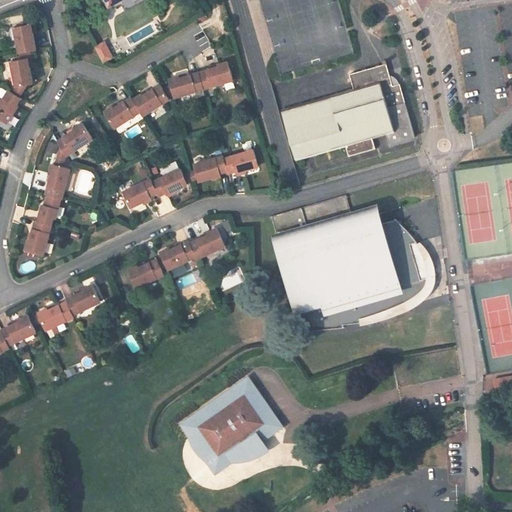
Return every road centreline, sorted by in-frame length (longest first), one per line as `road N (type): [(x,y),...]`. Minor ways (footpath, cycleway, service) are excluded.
road 1 (unclassified): [(8,294),(192,211),(299,197),(434,154)]
road 2 (residential): [(445,158),(472,378),(472,511)]
road 3 (unclassified): [(62,70),(16,150),(0,222)]
road 4 (residential): [(62,70),(109,79),(196,37)]
road 5 (unclassified): [(404,0),(441,131)]
